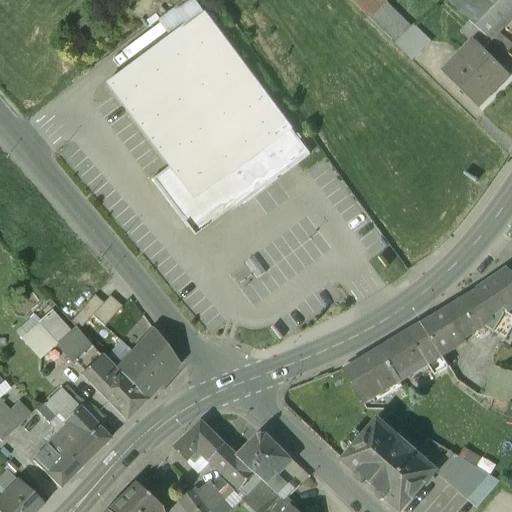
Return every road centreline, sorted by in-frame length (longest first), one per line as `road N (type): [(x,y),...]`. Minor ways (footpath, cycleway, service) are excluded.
road 1 (tertiary): [(237,380),(0,108)]
road 2 (secondary): [(237,380),(325,346),(420,289),(472,244),(511,187)]
road 3 (secondary): [(74,511),(148,429),(237,380)]
road 4 (residential): [(362,511),(237,380)]
